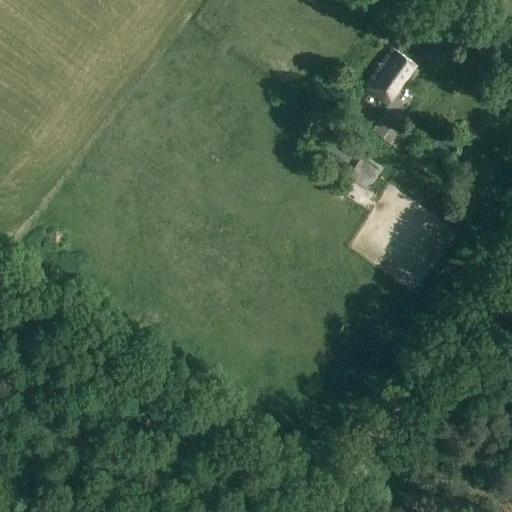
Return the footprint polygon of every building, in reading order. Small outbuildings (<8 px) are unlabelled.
[(390,100),(414,63),(392,48),(367,85),(390,100)] [(370,132),(395,149),(405,132),(392,124),(394,119),(383,112),(370,132)] [(444,154),(457,147),(447,132),(435,140),(444,154)] [(369,186),(382,165),(362,153),(349,173),(369,186)] [(441,259),(455,244),(446,235),(432,250),(441,259)]
